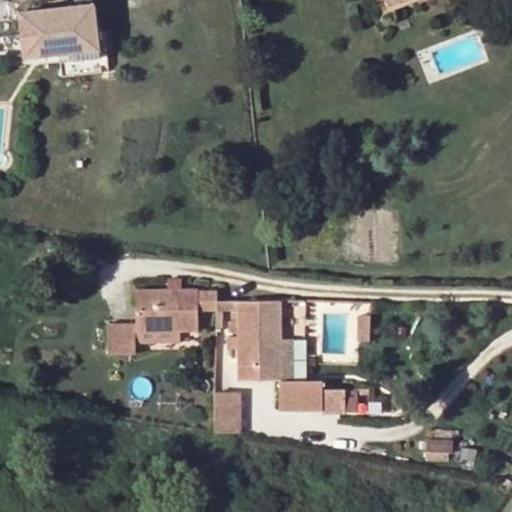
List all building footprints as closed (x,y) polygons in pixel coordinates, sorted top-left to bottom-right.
[(381,0),(385,9),(410,0),(381,0)] [(94,4),(20,12),(24,57),(72,52),(73,60),(100,58),(94,4)] [(167,278),(167,290),(182,289),(182,278),(167,278)] [(133,322),(133,335),(180,335),(198,335),(199,315),(216,314),(216,305),(215,293),(198,293),(198,289),(182,289),(167,290),(133,290),(133,322)] [(237,304),(216,305),(216,314),(230,314),(235,313),(237,304)] [(280,305),(237,304),(235,313),(236,321),(236,331),(236,336),(237,348),(239,383),(281,383),(282,383),(281,353),(280,305)] [(370,315),(358,315),(357,341),(369,342),(370,315)] [(107,322),(107,353),(133,353),(133,347),(133,335),(133,322),(107,322)] [(180,335),(133,335),(133,347),(178,347),(180,335)] [(237,348),(236,336),(227,336),(228,348),(237,348)] [(281,339),(281,353),(292,353),(292,339),(281,339)] [(281,353),(282,383),(293,383),(292,353),(281,353)] [(282,383),(281,383),(281,412),(323,411),(323,383),(304,383),(293,383),(282,383)] [(214,391),(214,433),(241,433),(241,391),(214,391)] [(431,443),(430,450),(452,454),(453,446),(431,443)] [(452,454),(430,450),(429,458),(451,461),(452,454)]
